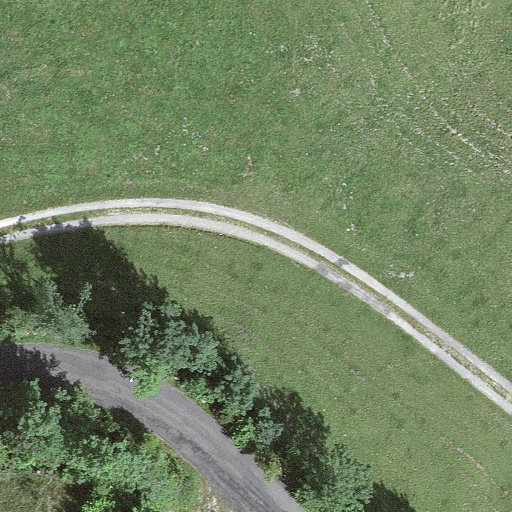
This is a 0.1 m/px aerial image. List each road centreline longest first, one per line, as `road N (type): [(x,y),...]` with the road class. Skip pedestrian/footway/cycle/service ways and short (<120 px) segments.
road 1 (track): [(0,244),(87,222),(181,221),(274,240),(384,305),(511,404)]
road 2 (unclassified): [(0,369),(63,371),(142,396),(274,511)]
